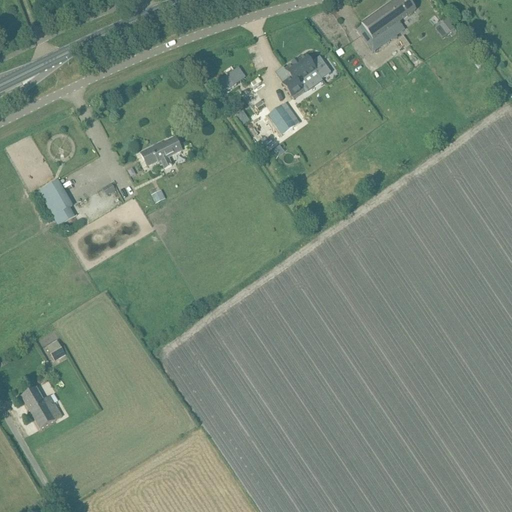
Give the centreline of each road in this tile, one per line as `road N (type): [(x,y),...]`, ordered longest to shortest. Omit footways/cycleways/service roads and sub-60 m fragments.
road 1 (unclassified): [(0,124),(155,51),(313,0)]
road 2 (primary): [(0,86),(189,0)]
road 3 (unclassified): [(62,511),(0,405)]
